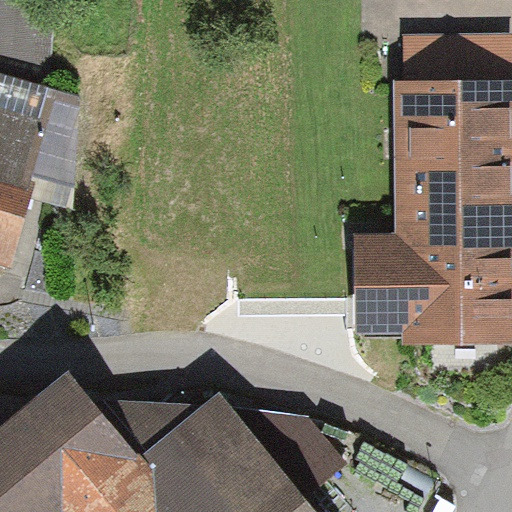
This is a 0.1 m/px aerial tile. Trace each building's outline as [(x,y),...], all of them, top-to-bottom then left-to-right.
[(55,0),(0,0),(0,78),(51,93),(55,0)] [(0,268),(8,270),(31,201),(72,213),(74,190),(82,102),(51,93),(0,78),(0,268)] [(511,345),(511,80),(393,81),(394,247),(354,247),(354,322),(354,332),(406,332),(406,345),(511,345)] [(354,322),(354,247),(239,249),(241,325),(354,322)] [(314,511),(306,501),(235,413),(221,395),(208,405),(88,401),(69,378),(12,423),(0,421),(0,511),(314,511)] [(306,501),(347,466),(307,418),(235,413),(306,501)]
